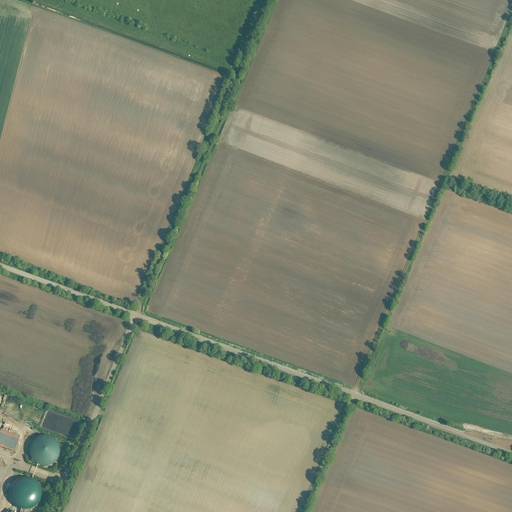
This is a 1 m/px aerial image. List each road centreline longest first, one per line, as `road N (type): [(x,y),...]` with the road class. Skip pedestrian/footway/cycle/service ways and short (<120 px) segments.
road 1 (unclassified): [(0,266),(511,453)]
road 2 (track): [(511,20),(303,511)]
road 3 (track): [(268,0),(136,316)]
